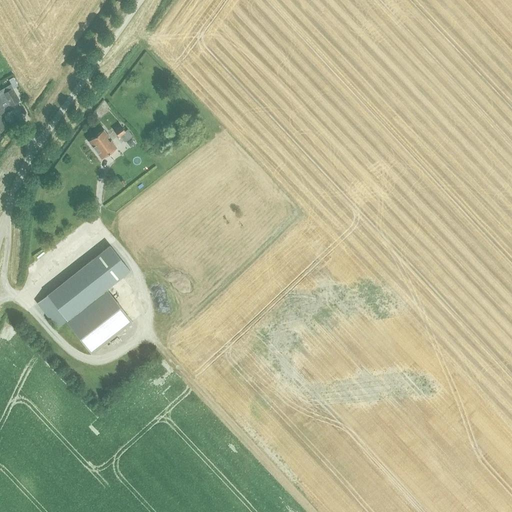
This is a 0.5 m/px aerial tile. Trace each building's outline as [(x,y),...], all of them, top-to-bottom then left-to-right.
[(13,78),(9,80),(13,88),(17,85),(13,78)] [(19,100),(12,89),(9,85),(0,90),(3,95),(9,105),(10,106),(19,100)] [(0,129),(4,126),(0,119),(0,112),(4,110),(3,109),(9,105),(3,95),(0,96),(0,129)] [(121,125),(114,130),(119,137),(120,136),(124,142),(132,136),(127,129),(125,131),(121,125)] [(101,157),(116,147),(103,129),(88,140),(101,157)] [(87,263),(107,288),(129,270),(109,245),(87,263)] [(107,288),(87,263),(46,295),(66,320),(107,288)] [(107,288),(66,320),(91,352),(132,319),(107,288)] [(56,328),(66,320),(46,295),(36,303),(56,328)]
